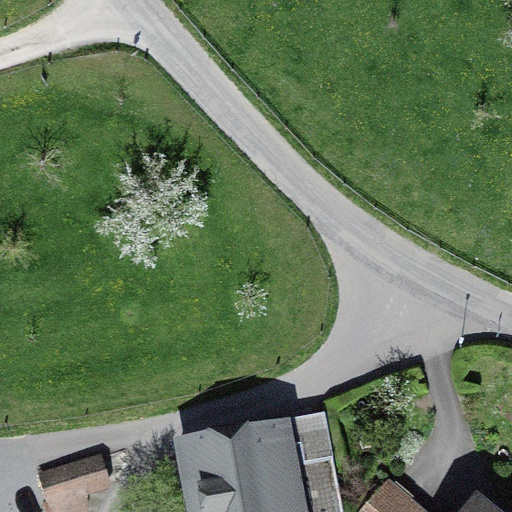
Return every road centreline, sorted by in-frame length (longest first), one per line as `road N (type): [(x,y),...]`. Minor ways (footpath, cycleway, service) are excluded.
road 1 (tertiary): [(511,319),(417,277),(271,161),(124,0)]
road 2 (unknown): [(159,431),(0,441)]
